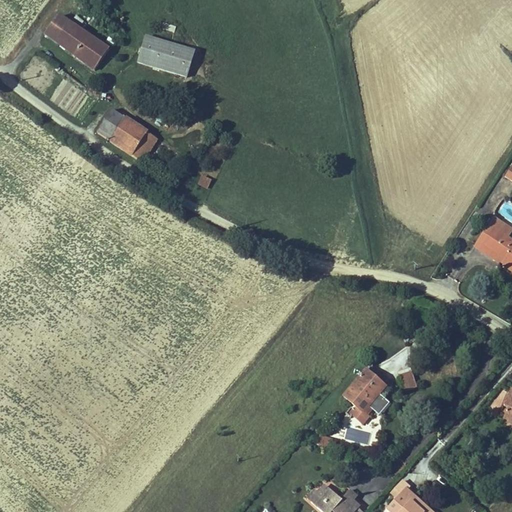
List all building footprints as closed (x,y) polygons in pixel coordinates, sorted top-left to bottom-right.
[(108,0),(89,0),(109,19),(119,25),(126,16),(110,1),(108,0)] [(63,42),(78,22),(67,13),(53,33),(63,42)] [(135,22),(126,16),(119,25),(127,30),(135,22)] [(86,29),(78,22),(63,42),(71,49),(86,29)] [(109,48),(86,29),(71,49),(95,68),(109,48)] [(194,52),(146,37),(139,63),(186,78),(194,52)] [(114,53),(109,48),(95,68),(99,72),(114,53)] [(162,141),(113,111),(100,132),(149,163),(162,141)] [(215,181),(207,176),(204,182),(212,186),(215,181)] [(511,226),(507,223),(500,233),(508,238),(498,253),(511,261),(511,226)] [(508,238),(500,233),(487,253),(511,269),(511,261),(498,253),(508,238)] [(386,375),(381,381),(400,396),(405,391),(386,375)] [(372,415),(380,421),(385,415),(389,418),(395,423),(405,410),(395,402),(400,396),(381,381),(360,405),(372,415)] [(432,397),(428,382),(416,386),(420,400),(432,397)] [(380,421),(372,415),(369,419),(368,417),(362,424),(367,428),(370,425),(380,434),(386,426),(384,425),(380,421)] [(389,418),(385,415),(380,421),(384,425),(389,418)] [(331,447),(334,438),(321,435),(319,444),(331,447)] [(332,447),(330,457),(344,459),(346,450),(332,447)] [(411,487),(402,480),(390,493),(398,501),(409,489),(411,487)] [(315,489),(307,497),(323,511),(330,511),(332,510),(342,499),(324,484),(318,491),(315,489)] [(351,489),(343,499),(332,510),(334,511),(355,511),(362,505),(355,500),(359,496),(351,489)] [(433,511),(409,489),(398,501),(394,498),(386,509),(389,511),(433,511)]
